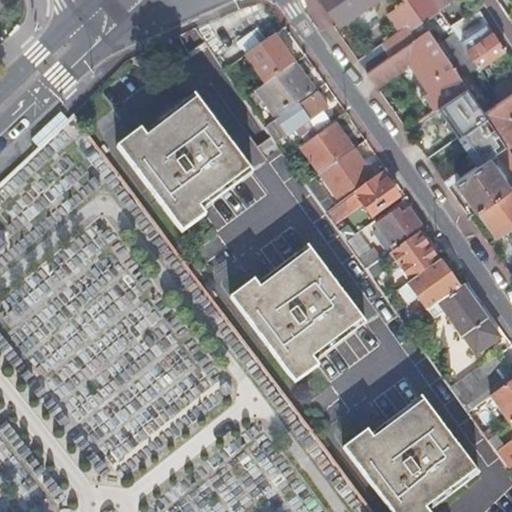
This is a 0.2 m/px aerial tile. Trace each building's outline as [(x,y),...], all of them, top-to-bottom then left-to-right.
[(375,0),(321,0),(334,18),(339,25),(375,0)] [(430,30),(426,24),(410,0),(395,10),(406,27),(358,61),(367,73),(375,68),(430,30)] [(442,13),(433,0),(409,0),(410,0),(426,24),(442,13)] [(433,0),(442,13),(446,10),(444,7),(447,4),(445,0),(433,0)] [(474,34),(488,24),(478,9),(451,26),(454,31),(461,42),(474,34)] [(505,50),(488,24),(474,34),(479,42),(471,48),(468,44),(465,47),(478,67),(505,50)] [(454,98),(468,88),(461,78),(438,42),(430,30),(375,68),(385,82),(413,62),(426,82),(434,93),(445,86),(454,98)] [(461,78),(478,67),(465,47),(461,42),(454,31),(438,42),(461,78)] [(286,52),(275,35),(245,56),(264,85),(267,82),(294,64),(286,52)] [(306,81),(294,64),(267,82),(264,85),(256,90),(276,120),(314,93),(306,81)] [(501,102),(511,94),(511,76),(493,89),(501,102)] [(466,132),(488,117),(484,113),(468,88),(454,98),(436,110),(441,117),(451,110),(455,117),(466,132)] [(276,120),(264,129),(275,144),(295,131),(299,137),(313,127),(309,121),(328,107),(324,101),(316,91),(314,93),(276,120)] [(511,94),(501,102),(484,113),(488,117),(507,146),(508,148),(511,145),(511,94)] [(198,211),(249,174),(190,98),(140,136),(137,131),(115,148),(179,234),(202,218),(198,211)] [(81,127),(73,116),(64,123),(72,135),(81,127)] [(334,121),(283,155),(287,160),(302,150),(337,125),(334,121)] [(337,125),(302,150),(319,175),(354,150),(345,137),(337,125)] [(494,149),(477,126),(452,143),(462,158),(468,167),(494,149)] [(364,164),(354,150),(319,175),(337,201),(372,176),(364,164)] [(496,166),(490,158),(490,157),(472,170),(456,182),(464,192),(477,212),(510,188),(504,179),(507,178),(498,165),(496,166)] [(335,208),(325,214),(330,220),(360,198),(362,201),(360,202),(371,217),(398,199),(390,188),(381,175),(335,208)] [(314,179),(304,185),(325,214),(335,208),(314,179)] [(511,227),(511,190),(510,188),(477,212),(485,222),(497,239),(503,235),(511,227)] [(392,250),(423,230),(415,219),(410,211),(401,218),(397,213),(376,228),(392,250)] [(511,227),(503,235),(511,246),(511,247),(511,227)] [(347,239),(358,256),(372,247),(361,230),(347,239)] [(421,251),(413,238),(389,255),(408,282),(439,261),(431,249),(429,245),(421,251)] [(313,361),(361,324),(304,248),(255,285),(251,280),(228,298),(293,385),(317,368),(313,361)] [(200,418),(226,398),(133,280),(113,279),(104,267),(104,263),(64,262),(63,277),(49,277),(0,315),(0,322),(6,331),(14,331),(14,340),(34,365),(34,366),(93,442),(106,431),(106,430),(121,419),(139,419),(138,420),(167,421),(173,428),(200,428),(200,418)] [(440,262),(409,283),(412,287),(418,282),(435,308),(459,291),(440,262)] [(370,268),(366,271),(371,279),(380,273),(374,265),(370,268)] [(435,308),(428,314),(433,321),(443,313),(461,339),(462,338),(475,356),(499,339),(486,321),(487,320),(479,308),(464,287),(459,291),(435,308)] [(511,378),(504,367),(497,357),(451,389),(467,413),(489,398),(511,382),(511,378)] [(511,382),(489,398),(510,426),(511,425),(511,424),(511,382)] [(438,511),(480,481),(425,408),(375,445),(371,440),(348,457),(389,511),(438,511)] [(496,436),(487,441),(496,454),(511,443),(511,425),(510,426),(496,436)] [(490,428),(482,434),(487,441),(496,436),(490,428)] [(511,443),(496,454),(509,471),(511,468),(511,443)]
